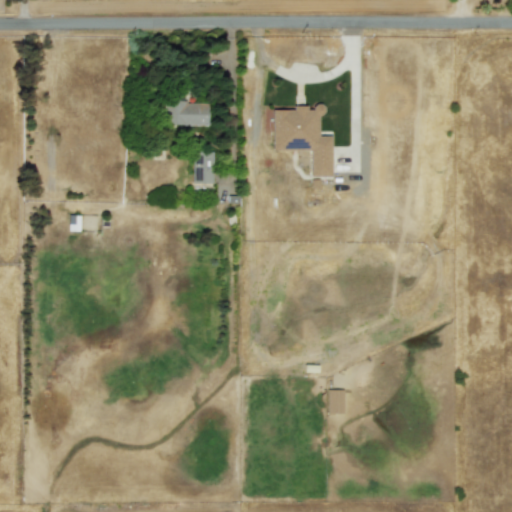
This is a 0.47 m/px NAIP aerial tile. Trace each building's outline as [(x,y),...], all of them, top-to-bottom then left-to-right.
[(159,124),(206,126),(207,102),(160,100),(159,124)] [(270,149),(308,149),(308,176),(329,175),(329,135),(319,136),(318,106),(292,106),(292,109),(270,109),(270,149)] [(212,151),(191,151),(190,182),(211,183),(212,151)] [(66,230),(77,231),(77,215),(67,214),(66,230)] [(325,414),(341,413),(341,389),(325,389),(325,414)]
